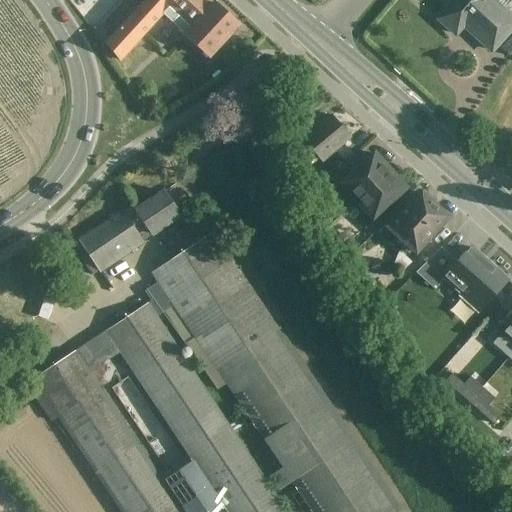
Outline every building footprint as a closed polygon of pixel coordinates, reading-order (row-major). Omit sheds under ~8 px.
[(173,0),(140,0),(144,4),(158,17),(166,9),(173,0)] [(208,0),(173,0),(166,9),(190,30),(213,4),(208,0)] [(456,0),(438,20),(455,35),(463,26),(491,51),(496,46),(511,28),(511,19),(490,0),(456,0)] [(144,4),(106,45),(118,60),(158,17),(144,4)] [(190,30),(185,36),(209,58),(237,26),(213,4),(190,30)] [(511,28),(496,46),(509,57),(511,53),(511,28)] [(307,113),(289,120),(294,132),(311,125),(307,113)] [(332,116),(303,140),(317,158),(320,162),(349,137),(332,116)] [(317,158),(303,140),(295,147),(297,165),(298,172),(317,158)] [(363,164),(341,184),(341,185),(357,202),(389,172),(373,154),(363,164)] [(355,155),(328,179),(337,189),(341,185),(341,184),(363,164),(355,155)] [(389,172),(357,202),(372,219),(373,219),(395,199),(405,190),(389,172)] [(79,242),(73,246),(93,276),(99,271),(100,273),(144,243),(142,239),(152,233),(179,216),(162,191),(136,209),(133,205),(123,212),(121,210),(78,240),(79,242)] [(403,209),(384,226),(390,231),(388,233),(396,240),(398,238),(400,240),(396,244),(405,253),(409,248),(416,254),(434,233),(448,218),(420,194),(403,209)] [(395,199),(373,219),(372,219),(367,223),(376,232),(384,225),(384,226),(403,209),(395,199)] [(448,218),(434,233),(440,238),(455,225),(448,218)] [(150,300),(26,384),(37,401),(44,397),(120,511),(284,511),(166,334),(155,318),(172,306),(183,323),(188,330),(190,329),(312,511),(397,511),(399,511),(250,288),(251,288),(213,232),(198,242),(150,274),(156,283),(144,291),(150,300)] [(471,248),(444,278),(463,295),(460,298),(476,313),(479,310),(480,310),(504,282),(506,280),(471,248)] [(46,294),(38,317),(47,320),(55,297),(46,294)]
